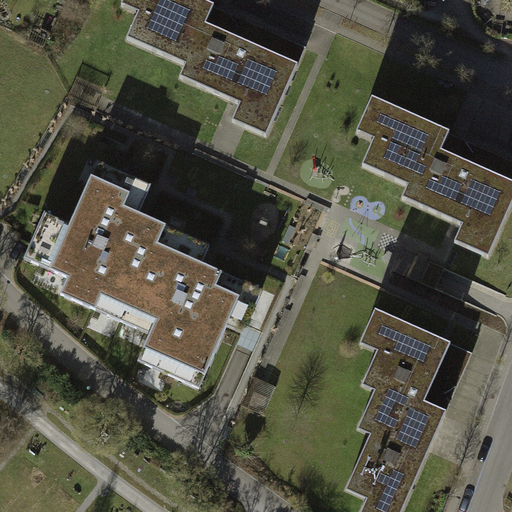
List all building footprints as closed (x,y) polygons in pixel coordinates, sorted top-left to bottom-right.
[(209,8),(190,0),(134,0),(138,1),(121,40),(197,73),(192,86),(249,111),(241,129),(263,138),(294,66),(201,26),(209,8)] [(302,48),(209,8),(201,26),(294,66),(302,48)] [(434,128),(369,100),(359,121),(374,128),(357,166),(422,194),(417,207),(470,230),(463,247),(488,258),(511,201),(511,182),(426,146),(434,128)] [(511,161),(434,128),(426,146),(511,182),(511,161)] [(57,295),(118,322),(161,227),(133,214),(146,187),(107,169),(97,191),(84,186),(66,225),(41,213),(26,246),(56,260),(50,272),(64,278),(57,295)] [(205,247),(161,227),(118,322),(145,335),(139,349),(170,363),(164,375),(195,389),(229,313),(244,320),(258,291),(197,264),(205,247)] [(400,511),(473,353),(375,309),(365,331),(382,339),(368,368),(380,374),(363,412),(377,419),(345,490),(377,505),(373,511),(400,511)]
